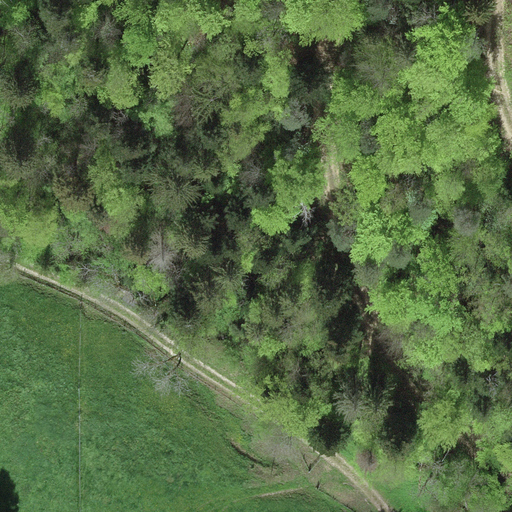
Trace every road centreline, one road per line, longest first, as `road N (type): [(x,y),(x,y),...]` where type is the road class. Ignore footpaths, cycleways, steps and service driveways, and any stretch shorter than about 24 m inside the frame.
road 1 (track): [(345,0),(330,36),(323,114),(345,254),(399,354),(495,474),(508,511)]
road 2 (track): [(386,511),(302,430),(125,313),(0,248)]
road 3 (track): [(511,125),(496,71),(495,0)]
